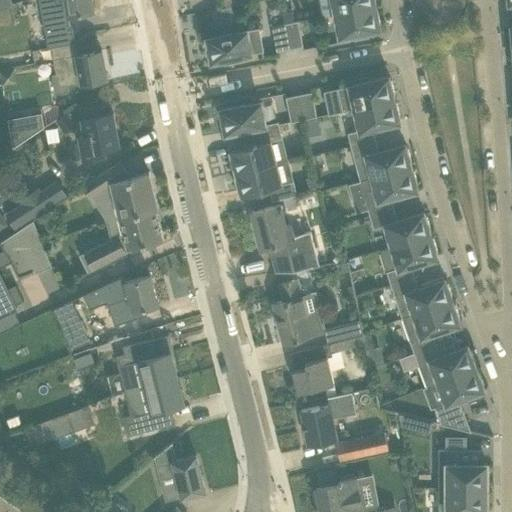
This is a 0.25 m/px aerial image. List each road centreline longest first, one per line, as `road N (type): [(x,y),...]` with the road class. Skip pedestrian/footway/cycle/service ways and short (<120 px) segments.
road 1 (tertiary): [(264,500),(258,438),(172,96)]
road 2 (residential): [(402,50),(438,199),(507,385)]
road 3 (residential): [(511,322),(488,0)]
road 4 (residential): [(402,50),(172,96)]
road 5 (residential): [(508,511),(507,385)]
